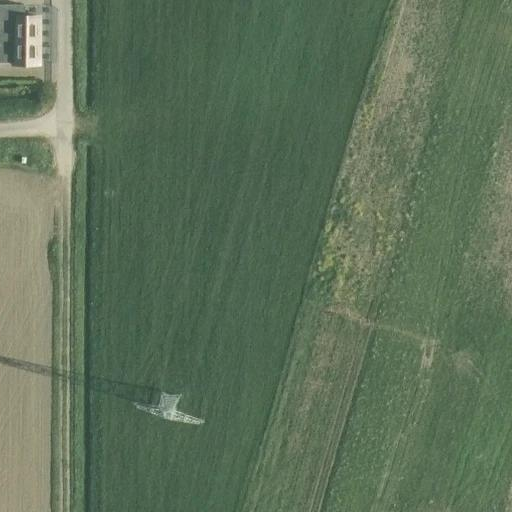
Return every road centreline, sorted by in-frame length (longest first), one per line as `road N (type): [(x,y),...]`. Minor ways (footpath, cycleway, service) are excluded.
road 1 (track): [(62,127),(63,511)]
road 2 (unclassified): [(0,129),(62,127),(63,0)]
